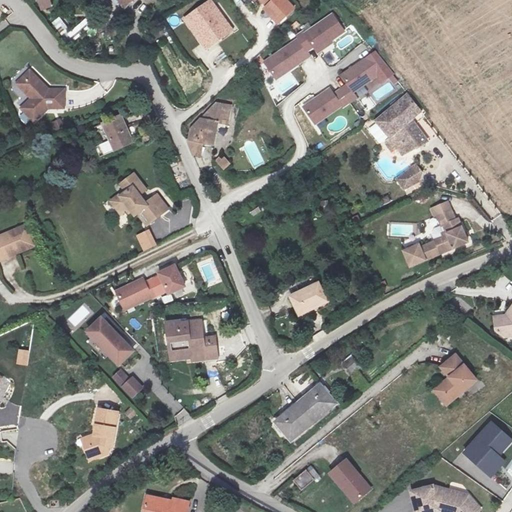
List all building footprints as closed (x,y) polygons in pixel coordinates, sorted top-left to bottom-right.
[(53,5),(51,0),(35,0),(39,10),(53,5)] [(236,26),(214,0),(204,0),(181,19),(204,49),(236,26)] [(267,25),(284,12),(274,0),(252,0),(255,3),(256,3),(259,7),(255,10),(267,25)] [(294,39),(262,61),(275,79),(311,57),(309,52),(313,48),(317,53),(348,32),(331,11),(296,35),(294,39)] [(52,23),(64,39),(72,34),(59,17),(52,23)] [(83,22),(72,29),(77,36),(88,29),(83,22)] [(328,87),(300,106),(315,125),(342,108),(359,97),(383,81),(366,58),(340,73),(347,84),(333,92),(328,87)] [(16,83),(18,86),(32,73),(29,70),(16,83)] [(32,73),(18,86),(30,98),(20,108),(33,121),(47,107),(63,107),(63,89),(50,90),(47,93),(45,91),(47,89),(32,73)] [(392,157),(417,142),(399,119),(409,111),(397,95),(363,121),(377,139),(372,143),(377,150),(383,146),(392,157)] [(211,127),(214,108),(201,106),(179,133),(177,150),(185,151),(186,145),(200,148),(203,126),(211,127)] [(121,145),(109,117),(88,126),(101,154),(121,145)] [(61,118),(51,123),(56,131),(65,127),(61,118)] [(245,151),(253,167),(264,162),(256,146),(245,151)] [(224,170),(231,165),(225,156),(218,161),(224,170)] [(398,177),(384,167),(378,182),(384,193),(402,185),(398,177)] [(124,238),(145,229),(139,212),(130,216),(126,205),(137,201),(128,180),(110,188),(116,199),(108,203),(110,207),(99,211),(106,227),(117,223),(124,238)] [(434,257),(463,245),(453,219),(447,221),(441,209),(427,214),(432,227),(437,225),(441,236),(429,241),(434,257)] [(144,210),(139,212),(145,229),(151,226),(144,210)] [(0,259),(23,250),(15,229),(0,235),(0,259)] [(185,288),(174,266),(157,275),(157,276),(167,294),(168,296),(185,288)] [(144,277),(115,291),(125,313),(167,294),(157,276),(146,281),(144,277)] [(315,300),(307,283),(278,296),(288,318),(303,311),(301,307),(315,300)] [(511,331),(511,298),(502,312),(487,316),(492,331),(501,336),(511,331)] [(99,320),(88,330),(103,345),(100,348),(107,356),(109,354),(119,364),(130,352),(99,320)] [(169,336),(171,353),(179,353),(179,348),(189,348),(190,361),(216,359),(213,338),(202,339),(201,323),(178,325),(178,320),(162,322),(163,336),(169,336)] [(88,330),(85,333),(100,348),(103,345),(88,330)] [(179,353),(171,353),(172,363),(190,361),(189,348),(179,348),(179,353)] [(447,353),(432,366),(441,376),(430,384),(442,399),(463,382),(458,375),(462,372),(447,353)] [(109,354),(107,356),(117,366),(119,364),(109,354)] [(350,374),(361,368),(354,355),(343,361),(350,374)] [(121,372),(114,378),(124,387),(130,381),(121,372)] [(462,372),(458,375),(463,382),(467,379),(462,372)] [(133,378),(130,381),(124,387),(134,397),(143,388),(133,378)] [(287,441),(332,401),(316,382),(270,422),(287,441)] [(442,399),(430,384),(425,388),(437,403),(442,399)] [(158,399),(167,394),(164,387),(155,391),(158,399)] [(92,437),(85,442),(90,449),(86,452),(93,463),(103,457),(105,450),(107,451),(117,417),(99,411),(94,428),(97,429),(95,438),(92,437)] [(511,444),(511,427),(493,412),(459,449),(487,475),(511,444)] [(90,449),(85,442),(81,445),(86,452),(90,449)] [(336,457),(319,470),(332,486),(334,484),(346,498),(360,486),(336,457)] [(282,478),(290,488),(303,477),(295,467),(282,478)] [(421,485),(399,492),(405,511),(420,511),(429,509),(433,511),(464,511),(463,505),(421,485)] [(162,500),(162,490),(144,489),(144,511),(158,511),(159,501),(162,500)]
